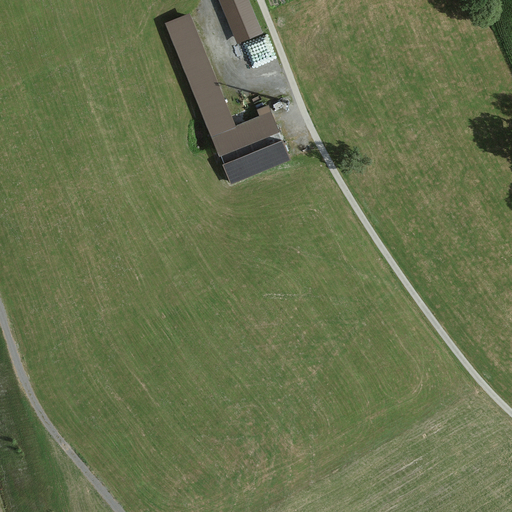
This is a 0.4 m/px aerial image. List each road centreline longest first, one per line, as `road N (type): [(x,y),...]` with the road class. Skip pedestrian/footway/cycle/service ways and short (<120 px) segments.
road 1 (unclassified): [(259,0),(320,147),(351,200),(438,328),(511,412)]
road 2 (track): [(0,309),(41,413),(125,511)]
